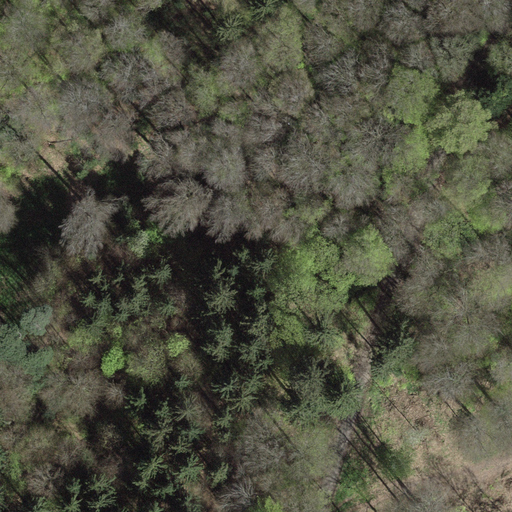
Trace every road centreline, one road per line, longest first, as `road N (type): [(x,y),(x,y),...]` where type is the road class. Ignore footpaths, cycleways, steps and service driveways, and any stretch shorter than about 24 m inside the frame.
road 1 (track): [(309,511),(511,45)]
road 2 (track): [(49,511),(0,335)]
